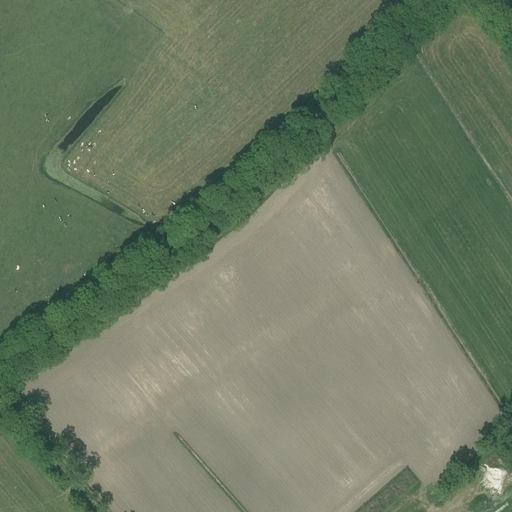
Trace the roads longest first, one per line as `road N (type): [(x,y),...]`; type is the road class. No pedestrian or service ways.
road 1 (unclassified): [(0,362),(236,182),(431,0)]
road 2 (unclassified): [(98,511),(0,392)]
